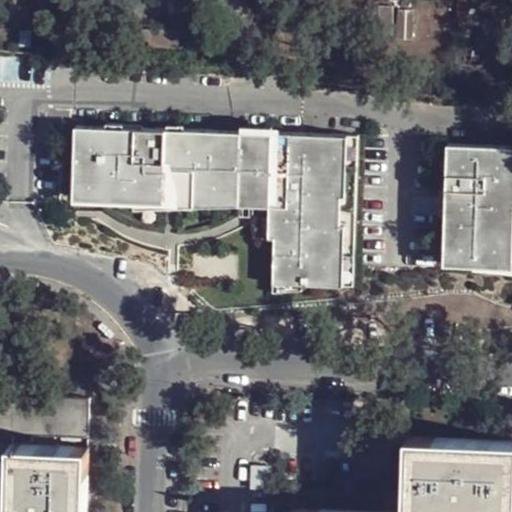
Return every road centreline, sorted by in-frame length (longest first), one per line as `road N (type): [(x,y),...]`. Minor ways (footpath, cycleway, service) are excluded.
road 1 (residential): [(34,255),(20,203),(19,103),(404,114)]
road 2 (residential): [(153,383),(169,370),(208,363),(456,360),(511,367)]
road 3 (residential): [(153,383),(141,317),(81,271),(34,255)]
road 4 (residential): [(235,511),(241,440),(357,437)]
road 5 (residential): [(149,511),(153,383)]
road 6 (residential): [(404,114),(402,241)]
